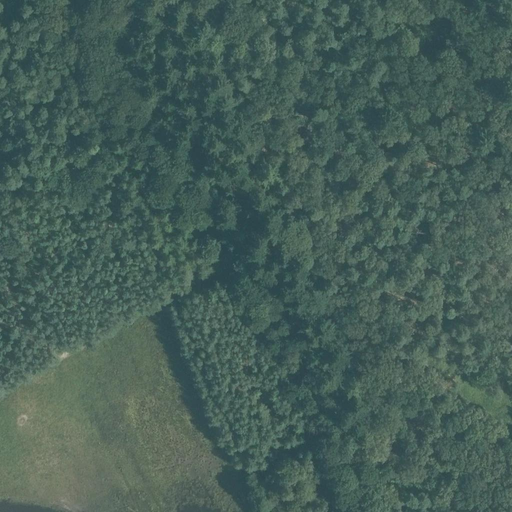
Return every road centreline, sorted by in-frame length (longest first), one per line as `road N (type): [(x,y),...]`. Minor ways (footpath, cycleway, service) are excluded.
road 1 (track): [(230,261),(106,62),(110,0)]
road 2 (track): [(375,511),(230,261)]
road 3 (track): [(230,261),(0,385)]
